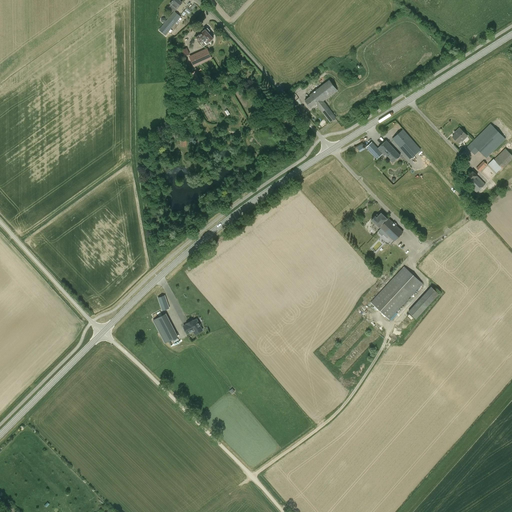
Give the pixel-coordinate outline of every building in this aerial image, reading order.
[(173,0),(170,4),(171,5),(168,7),(174,12),(159,30),(166,35),(181,17),(175,12),(182,3),(179,0),(173,0)] [(207,28),(199,34),(196,38),(204,47),(213,38),(208,32),(210,31),(207,28)] [(211,59),(207,49),(186,59),(190,68),(211,59)] [(200,81),(195,71),(191,73),(196,83),(200,81)] [(309,95),(310,97),(305,101),(310,108),(315,104),(330,123),(336,119),(326,106),(327,106),(323,101),(338,91),(329,80),(309,95)] [(475,155),(479,151),(486,159),(506,139),(490,124),(467,147),(475,155)] [(461,141),(462,142),(468,136),(459,128),(454,133),(455,134),(452,137),(458,143),(461,141)] [(403,129),(392,139),(410,160),(421,150),(403,129)] [(377,160),(384,153),(393,163),(400,156),(386,140),(378,148),(372,142),(366,148),(377,160)] [(363,143),(357,146),(360,152),(366,148),(363,143)] [(511,159),(511,155),(505,148),(494,160),(493,159),(488,165),(496,173),(502,168),(503,169),(511,159)] [(367,156),(359,164),(362,167),(363,166),(366,169),(375,161),(372,158),(370,160),(367,156)] [(476,168),(480,172),(487,165),(483,161),(476,168)] [(464,184),(466,182),(468,185),(476,193),(485,184),(477,176),(473,171),(463,180),(462,182),(464,184)] [(379,228),(379,227),(394,242),(403,232),(388,217),(387,219),(381,213),(376,217),(375,216),(371,220),(379,228)] [(389,320),(423,284),(404,266),(370,303),(389,320)] [(433,286),(410,312),(418,319),(441,293),(433,286)] [(169,309),(165,295),(158,298),(162,311),(169,309)] [(165,314),(153,321),(166,344),(178,337),(165,314)] [(184,326),(188,334),(194,331),(201,327),(200,325),(201,325),(199,322),(199,323),(197,319),(193,321),(193,320),(187,324),(184,326)]
